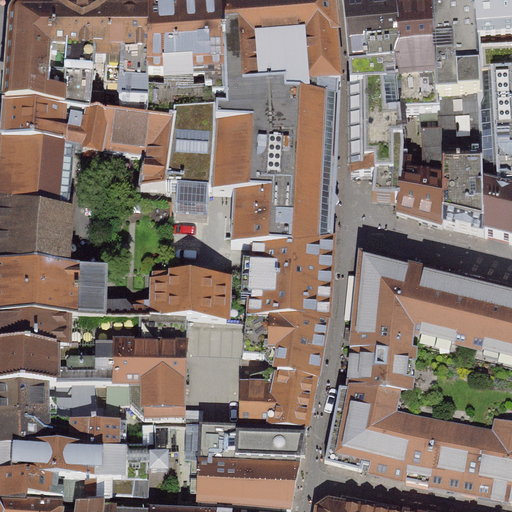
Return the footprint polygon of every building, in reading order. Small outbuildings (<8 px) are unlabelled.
[(301,255),(332,240),(331,0),(221,10),(223,78),(226,114),(219,115),(214,197),(236,198),(232,251),(256,253),(301,255)] [(396,0),(345,0),(351,75),(387,72),(398,70),(397,63),(403,58),(396,0)] [(399,81),(401,119),(423,118),(441,117),(433,0),(396,0),(403,58),(397,63),(398,70),(387,72),(388,82),(399,81)] [(478,46),(476,0),(433,0),(441,101),(480,99),(478,46)] [(511,0),(476,0),(478,46),(511,42),(511,0)] [(223,78),(221,10),(152,15),(149,110),(149,125),(175,128),(176,117),(219,115),(226,114),(223,78)] [(149,110),(152,15),(111,16),(108,66),(108,94),(121,94),(122,109),(149,110)] [(56,16),(15,16),(9,109),(41,112),(67,114),(92,118),(95,81),(66,80),(65,98),(43,96),(44,79),(50,79),(56,16)] [(108,66),(111,16),(56,16),(50,79),(66,80),(95,81),(95,66),(108,66)] [(485,67),(510,66),(509,51),(484,53),(485,67)] [(486,107),(481,113),(483,153),(483,188),(511,195),(511,75),(510,76),(510,66),(485,67),(486,107)] [(400,202),(404,163),(405,155),(401,119),(399,81),(388,82),(387,72),(351,75),(351,180),(377,180),(374,204),(396,205),(400,202)] [(483,153),(481,113),(480,99),(441,101),(441,117),(423,118),(426,177),(443,179),(444,155),(483,153)] [(41,112),(9,109),(7,145),(6,167),(5,172),(4,179),(4,182),(73,187),(75,155),(70,155),(65,155),(65,151),(65,146),(65,145),(65,139),(67,114),(41,112)] [(65,151),(65,155),(70,155),(75,155),(101,159),(102,156),(104,157),(145,162),(144,176),(142,193),(168,194),(175,128),(149,125),(107,120),(95,118),(92,118),(67,114),(65,139),(65,145),(65,146),(65,151)] [(214,197),(219,115),(176,117),(175,128),(168,194),(179,195),(178,214),(209,217),(211,197),(214,197)] [(443,179),(443,229),(483,238),(483,188),(483,153),(444,155),(443,179)] [(410,175),(411,164),(404,163),(400,202),(399,219),(444,231),(443,229),(443,179),(426,177),(410,175)] [(71,219),(73,187),(4,182),(4,187),(2,203),(0,222),(0,268),(67,270),(71,219)] [(511,195),(483,188),(483,238),(511,245),(511,195)] [(252,324),(328,328),(332,240),(301,255),(256,253),(252,324)] [(361,259),(354,325),(409,330),(424,275),(416,273),(415,275),(410,274),(411,272),(361,259)] [(107,272),(67,270),(0,268),(0,321),(71,320),(101,321),(106,321),(106,319),(106,308),(107,272)] [(429,276),(424,275),(409,330),(392,398),(383,435),(485,460),(511,466),(511,299),(501,296),(502,294),(491,292),(491,294),(464,287),(464,285),(454,282),(454,285),(428,278),(429,276)] [(170,283),(155,282),(154,308),(154,322),(188,324),(227,325),(229,281),(170,278),(170,283)] [(106,308),(106,319),(154,322),(154,308),(132,309),(132,314),(126,307),(106,308)] [(100,353),(114,353),(114,369),(99,369),(97,392),(111,392),(131,392),(132,410),(146,424),(186,425),(188,324),(154,322),(106,319),(106,321),(101,321),(101,332),(100,353)] [(71,339),(71,320),(0,321),(0,390),(97,392),(99,369),(99,366),(75,365),(71,369),(58,369),(58,353),(100,353),(101,332),(79,332),(79,339),(71,339)] [(282,358),(322,359),(328,328),(252,324),(248,324),(245,360),(266,362),(271,358),(282,358)] [(409,330),(354,325),(352,354),(355,354),(351,394),(392,398),(409,330)] [(242,433),(308,434),(322,359),(282,358),(281,377),(266,378),(266,390),(241,389),(242,433)] [(97,416),(97,392),(0,390),(0,423),(48,421),(55,422),(57,425),(72,427),(121,427),(121,410),(132,410),(131,392),(111,392),(110,416),(97,416)] [(383,435),(392,398),(351,394),(340,392),(328,467),(383,435)] [(49,442),(48,421),(0,423),(0,450),(67,453),(67,442),(49,442)] [(230,471),(296,479),(306,443),(308,434),(242,433),(186,425),(179,469),(230,471)] [(121,454),(121,427),(72,427),(73,453),(121,454)] [(371,478),(477,500),(485,460),(383,435),(328,467),(363,476),(365,469),(373,471),(371,478)] [(123,454),(123,485),(135,485),(148,485),(149,448),(124,448),(123,454)] [(73,453),(67,453),(0,450),(0,478),(58,480),(58,482),(123,485),(123,454),(121,454),(73,453)] [(511,466),(485,460),(477,500),(511,507),(511,466)] [(291,511),(292,506),(296,479),(230,471),(179,469),(179,508),(235,509),(262,511),(291,511)] [(135,485),(123,485),(58,482),(58,480),(0,478),(0,506),(37,509),(37,502),(111,505),(112,499),(134,501),(135,485)] [(135,485),(134,501),(148,502),(148,485),(135,485)]
